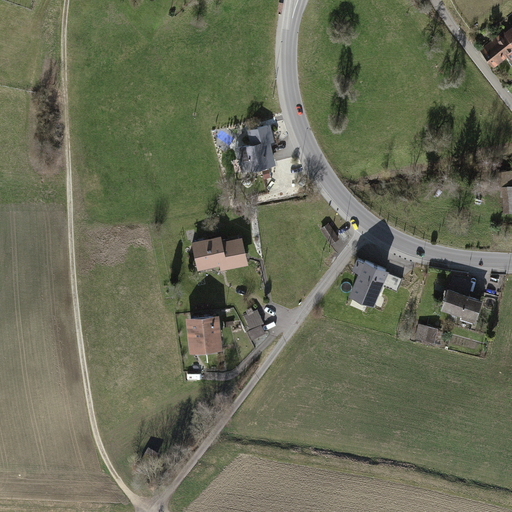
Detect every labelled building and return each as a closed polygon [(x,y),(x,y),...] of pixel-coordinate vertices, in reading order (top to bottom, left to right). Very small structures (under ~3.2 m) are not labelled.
[(511,24),(482,48),(494,65),(507,55),(511,61),(511,24)] [(250,142),(235,145),(241,171),(275,163),(270,141),(274,140),(270,124),(247,129),(250,142)] [(511,184),(501,186),(503,212),(511,211),(511,184)] [(340,238),(329,222),(320,228),(331,244),(340,238)] [(220,234),(191,241),(198,269),(219,264),(221,269),(248,263),(242,235),(221,239),(220,234)] [(374,304),(389,268),(357,255),(352,268),(358,270),(348,293),(374,304)] [(482,299),(448,288),(441,309),(475,321),(482,299)] [(251,307),(246,310),(248,313),(244,316),(251,329),(246,331),(252,342),(267,333),(263,324),(265,323),(257,310),(253,312),(251,307)] [(218,312),(185,315),(189,351),(222,348),(218,312)] [(438,327),(419,323),(415,339),(435,343),(438,327)]
